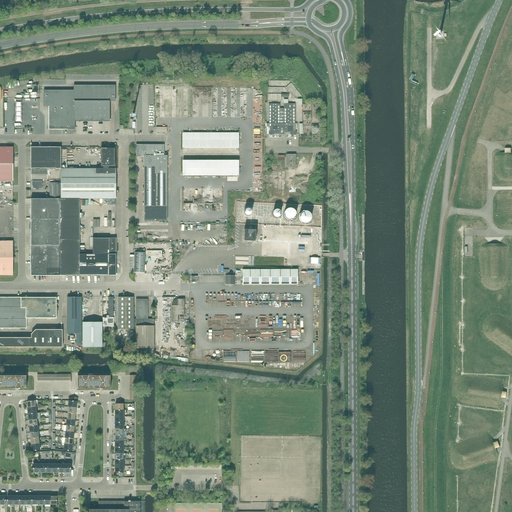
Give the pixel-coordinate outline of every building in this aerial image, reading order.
[(115,101),(115,86),(74,86),(74,91),(44,91),(44,106),(49,106),(49,129),(75,129),(75,121),(110,121),(110,101),(115,101)] [(293,123),(295,123),(295,104),(284,104),(284,108),(280,108),(280,104),(277,104),(271,104),(269,104),(269,135),(274,134),(274,132),(280,132),(280,136),(281,136),(281,134),(283,134),(283,136),(283,132),(290,132),(290,134),(296,135),(296,132),(293,132),(293,123)] [(182,132),(182,147),(239,147),(239,132),(182,132)] [(164,145),(142,145),(141,145),(136,145),(136,156),(144,156),(144,188),(143,188),(143,191),(144,191),(144,206),(156,206),(167,207),(167,156),(163,156),(163,154),(164,154),(164,145)] [(7,147),(0,147),(0,181),(3,181),(13,181),(13,147),(7,147)] [(47,169),(61,169),(61,147),(31,147),(31,169),(47,169)] [(115,149),(116,149),(116,148),(109,148),(109,149),(107,149),(107,148),(101,148),(101,169),(61,169),(61,179),(61,199),(116,199),(116,169),(115,169),(115,149)] [(505,153),(502,153),(502,171),(511,171),(511,152),(511,153),(505,153)] [(287,157),(284,157),(284,167),(295,167),(295,155),(287,155),(287,157)] [(183,159),(183,175),(239,175),(239,159),(183,159)] [(47,179),(61,179),(61,169),(47,169),(31,169),(31,180),(47,179)] [(43,189),(43,181),(32,181),(32,189),(36,189),(36,190),(39,190),(39,189),(43,189)] [(50,198),(60,198),(60,183),(50,183),(50,198)] [(200,209),(214,209),(214,201),(204,202),(204,194),(195,194),(195,202),(185,202),(186,209),(200,209)] [(79,255),(79,199),(31,199),(31,255),(31,257),(30,257),(30,258),(29,258),(30,259),(30,260),(31,260),(31,267),(31,275),(116,275),(116,238),(93,238),(93,254),(79,255)] [(167,207),(156,206),(156,214),(156,221),(167,221),(167,210),(167,207)] [(273,211),(273,212),(273,213),(273,215),(274,216),(276,216),(277,216),(278,216),(279,215),(280,214),(281,213),(281,212),(281,211),(280,210),(279,209),(278,208),(276,208),(275,209),(274,209),(273,211)] [(284,212),(284,214),(284,216),(285,217),(286,218),(288,219),(290,219),(292,219),(294,218),(295,216),(296,214),(295,212),(295,210),(293,209),(292,208),(290,208),(288,208),(286,209),(285,210),(284,212)] [(301,212),(299,213),(299,215),(299,217),(299,219),(300,221),(302,222),(304,223),(306,223),(308,222),(310,220),(311,219),(311,216),(311,214),(310,212),(308,211),(306,210),(304,210),(302,211),(301,212)] [(255,241),(256,230),(244,229),(244,241),(247,241),(248,242),(248,243),(249,243),(250,243),(251,242),(251,241),(255,241)] [(13,252),(13,241),(0,241),(0,275),(13,275),(13,265),(13,263),(12,260),(12,256),(13,254),(13,252)] [(490,244),(488,244),(489,279),(501,279),(500,244),(498,244),(497,244),(491,244),(490,244)] [(144,273),(145,253),(134,252),(134,273),(144,273)] [(235,264),(285,266),(286,255),(236,254),(235,264)] [(298,269),(242,270),(242,271),(242,284),(242,285),(247,285),(298,284),(298,269)] [(234,285),(235,275),(225,275),(225,285),(234,285)] [(0,307),(11,308),(11,298),(0,297),(0,307)] [(81,343),(81,298),(81,297),(67,297),(67,302),(67,334),(76,334),(76,343),(81,343)] [(113,318),(113,297),(108,297),(108,318),(103,318),(103,327),(113,326),(113,318)] [(133,297),(127,297),(118,297),(118,329),(133,329),(133,297)] [(11,318),(26,318),(26,298),(11,298),(11,308),(11,318)] [(26,318),(41,318),(41,298),(26,298),(26,318)] [(41,318),(56,318),(56,298),(41,298),(41,318)] [(148,319),(148,299),(136,299),(136,319),(134,319),(134,324),(154,324),(154,319),(148,319)] [(185,315),(185,299),(178,299),(178,300),(176,300),(175,301),(174,302),(173,303),(173,305),(172,305),(172,321),(178,321),(178,315),(185,315)] [(0,317),(11,318),(11,308),(0,307),(0,317)] [(0,327),(11,328),(11,318),(0,317),(0,327)] [(26,328),(26,318),(11,318),(11,328),(26,328)] [(102,322),(83,322),(83,347),(102,347),(102,322)] [(511,331),(498,322),(491,331),(511,346),(511,331)] [(154,348),(154,326),(136,326),(136,348),(154,348)] [(245,328),(234,327),(233,338),(244,339),(245,328)] [(240,350),(240,356),(245,356),(245,359),(251,359),(251,350),(240,350)] [(26,377),(0,376),(0,388),(8,388),(8,389),(9,390),(10,391),(11,391),(12,391),(13,390),(13,389),(13,388),(26,388),(26,376),(26,377)] [(110,377),(78,377),(78,376),(77,376),(78,388),(92,388),(92,389),(93,389),(93,390),(94,391),(95,391),(96,391),(96,390),(97,390),(97,389),(97,388),(110,388),(110,376),(110,377)] [(502,391),(503,389),(466,384),(464,395),(501,401),(501,398),(502,391)] [(493,443),(492,440),(457,453),(462,464),(496,451),(495,449),(495,448),(493,443)] [(123,472),(123,466),(115,466),(115,472),(121,472),(121,477),(123,477),(123,472)] [(128,501),(128,499),(124,499),(124,501),(98,501),(98,509),(86,509),(85,509),(85,511),(139,511),(139,501),(130,501),(128,501)]
